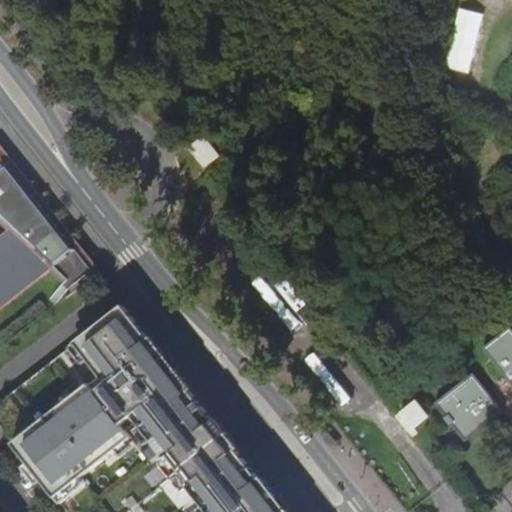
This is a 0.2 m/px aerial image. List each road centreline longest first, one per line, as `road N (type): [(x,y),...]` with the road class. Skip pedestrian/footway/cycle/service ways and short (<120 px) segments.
road 1 (secondary): [(339,511),(117,237),(0,70)]
road 2 (track): [(376,58),(366,116),(403,174),(511,260)]
